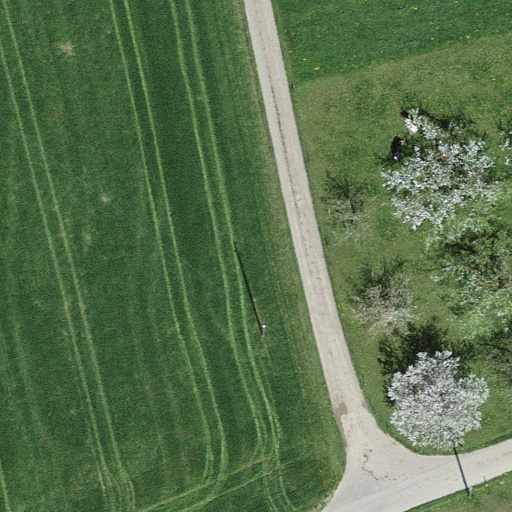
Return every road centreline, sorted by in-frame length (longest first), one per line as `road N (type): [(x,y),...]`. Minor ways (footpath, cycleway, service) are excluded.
road 1 (track): [(381,502),(330,354),(261,0)]
road 2 (track): [(362,511),(511,455)]
